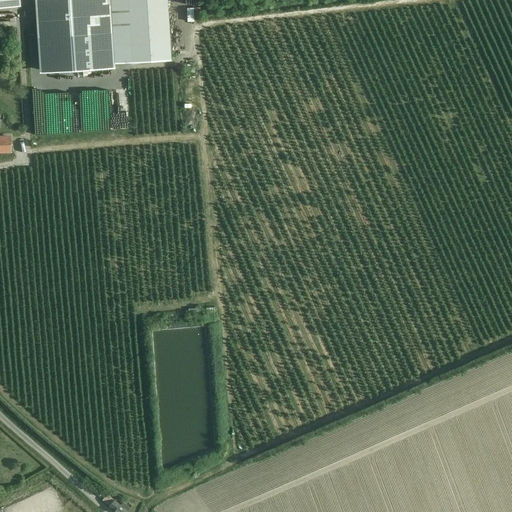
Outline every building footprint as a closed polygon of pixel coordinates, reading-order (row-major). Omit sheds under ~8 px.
[(43,0),(46,37),(48,72),(114,68),(112,33),(109,0),(43,0)] [(166,0),(125,0),(129,62),(170,60),(166,0)] [(199,7),(186,8),(187,21),(193,21),(193,20),(199,20),(199,16),(199,7)] [(0,152),(10,152),(10,142),(0,142),(0,152)] [(104,500),(110,494),(105,489),(99,495),(104,500)] [(114,499),(109,506),(115,511),(128,511),(127,511),(130,508),(123,502),(120,505),(114,499)]
